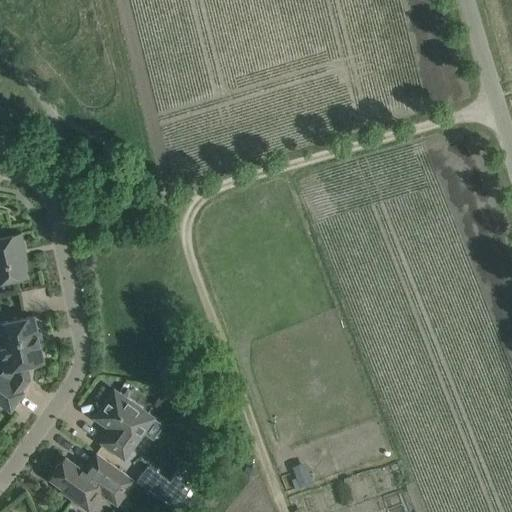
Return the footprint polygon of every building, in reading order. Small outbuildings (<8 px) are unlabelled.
[(0,281),(26,276),(20,249),(23,248),(20,233),(0,237),(0,281)] [(0,350),(4,370),(0,375),(0,374),(0,404),(10,411),(24,392),(22,390),(30,379),(27,366),(44,362),(34,315),(14,319),(0,322),(0,350)] [(101,442),(117,453),(124,458),(143,430),(139,427),(148,414),(114,389),(94,417),(110,428),(101,442)] [(61,491),(77,502),(81,505),(91,491),(94,492),(96,489),(117,504),(134,480),(96,453),(95,454),(98,456),(86,472),(65,457),(50,479),(63,488),(61,491)] [(147,461),(135,477),(175,507),(194,473),(180,463),(169,477),(147,461)] [(307,467),(294,471),(299,484),(311,480),(307,467)]
